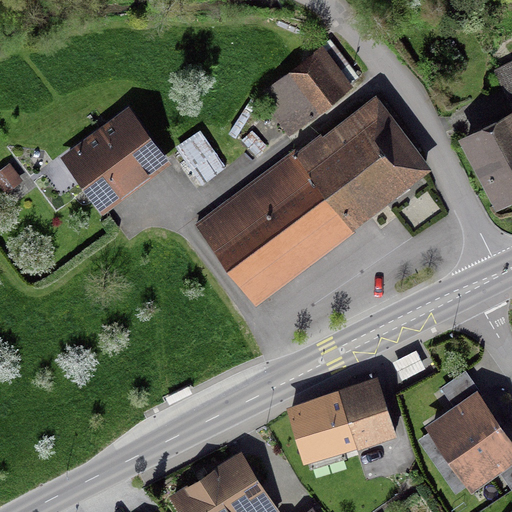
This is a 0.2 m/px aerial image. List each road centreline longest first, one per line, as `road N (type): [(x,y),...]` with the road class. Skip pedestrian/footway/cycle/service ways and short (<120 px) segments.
road 1 (secondary): [(29,511),(464,291)]
road 2 (residential): [(317,0),(418,109),(491,277)]
